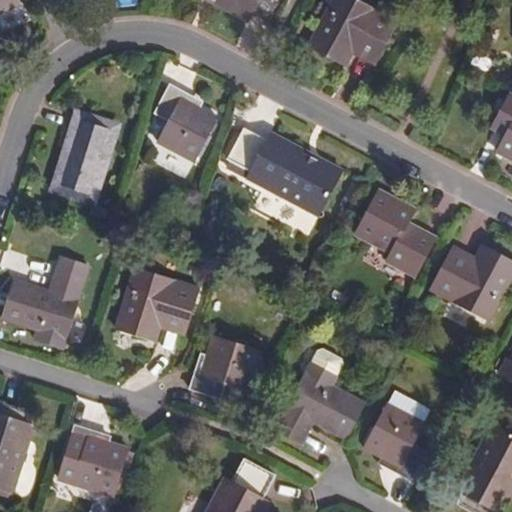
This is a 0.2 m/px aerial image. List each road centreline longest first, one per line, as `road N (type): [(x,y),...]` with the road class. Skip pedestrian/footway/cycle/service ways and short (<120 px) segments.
road 1 (residential): [(70,50),(123,29),(166,32),(511,215)]
road 2 (residential): [(0,186),(27,105),(70,50)]
road 3 (residential): [(0,362),(119,400)]
